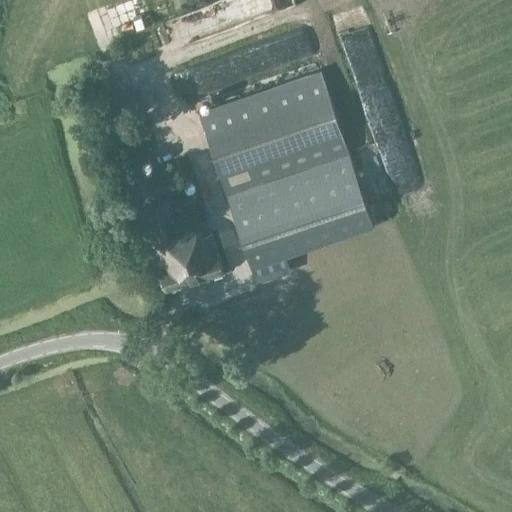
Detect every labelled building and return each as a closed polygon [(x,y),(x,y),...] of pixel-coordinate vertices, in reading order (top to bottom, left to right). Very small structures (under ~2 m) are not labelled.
[(163,40),(212,25),(204,0),(200,0),(155,14),(163,40)] [(322,68),(201,110),(227,193),(250,262),(374,222),(322,68)] [(393,165),(423,157),(409,105),(378,113),(393,165)] [(151,189),(145,170),(129,175),(136,194),(151,189)] [(225,272),(213,232),(207,234),(202,221),(182,227),(171,197),(140,207),(167,290),(225,272)]
